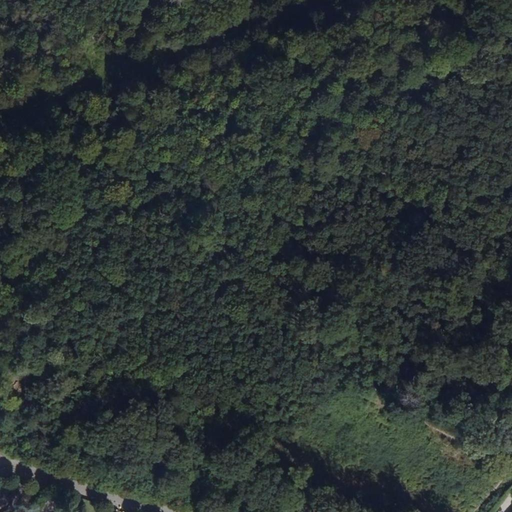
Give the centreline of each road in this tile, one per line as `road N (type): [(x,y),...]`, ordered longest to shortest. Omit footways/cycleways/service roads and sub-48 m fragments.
road 1 (track): [(151,95),(383,397),(502,451)]
road 2 (track): [(383,397),(0,251)]
road 3 (residential): [(0,466),(21,462),(166,511)]
